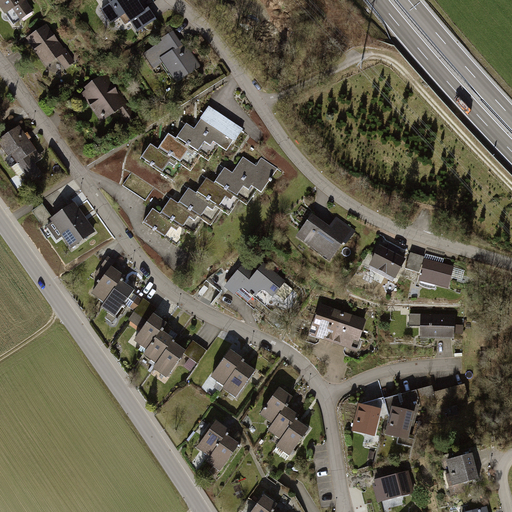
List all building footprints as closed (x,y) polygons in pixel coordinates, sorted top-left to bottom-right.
[(29,0),(0,0),(0,2),(9,14),(15,10),(23,21),(37,11),(29,0)] [(114,0),(116,3),(103,11),(112,24),(127,14),(137,30),(154,19),(141,0),(114,0)] [(50,23),(30,38),(50,66),(59,59),(66,69),(77,61),(50,23)] [(157,47),(144,54),(156,74),(167,68),(176,82),(201,67),(187,44),(184,46),(175,32),(155,44),(157,47)] [(130,106),(107,74),(81,92),(104,124),(130,106)] [(249,129),(212,106),(202,122),(196,131),(190,127),(185,135),(181,142),(171,136),(166,144),(162,151),(153,145),(144,160),(176,179),(185,165),(194,171),(202,157),(211,162),(219,149),(232,157),(249,129)] [(21,127),(0,141),(0,143),(10,158),(14,155),(33,182),(44,175),(31,157),(39,151),(21,127)] [(163,214),(155,209),(147,222),(167,234),(174,224),(196,237),(205,221),(212,226),(222,209),(230,214),(245,189),(251,192),(254,188),(264,195),(278,172),(261,161),(258,166),(244,157),(239,165),(235,172),(226,167),(220,176),(217,182),(209,177),(204,186),(199,194),(191,189),(186,197),(181,205),(172,199),(167,207),(163,214)] [(77,203),(53,219),(72,249),(96,233),(77,203)] [(44,206),(34,212),(44,226),(53,219),(44,206)] [(334,258),(354,229),(339,219),(334,226),(316,214),(301,236),(334,258)] [(412,259),(385,247),(375,268),(403,280),(412,259)] [(427,260),(414,255),(409,271),(424,275),(427,260)] [(118,262),(111,257),(98,275),(104,280),(95,293),(108,303),(104,309),(117,318),(137,291),(131,286),(124,282),(128,277),(120,272),(114,268),(118,262)] [(452,289),(457,266),(427,260),(422,283),(452,289)] [(253,267),(246,262),(227,288),(237,296),(244,288),(251,293),(258,299),(264,291),(277,301),(290,283),(266,265),(260,273),(253,267)] [(158,308),(145,299),(129,324),(142,333),(158,308)] [(370,321),(322,305),(312,336),(327,341),(348,347),(360,351),(370,321)] [(164,318),(155,313),(142,333),(135,342),(148,351),(145,355),(159,365),(155,370),(169,379),(188,351),(182,347),(174,342),(177,338),(170,334),(166,331),(171,323),(164,318)] [(456,339),(456,315),(413,315),(413,328),(425,328),(425,339),(456,339)] [(184,364),(192,371),(209,350),(196,340),(191,346),(195,349),(184,364)] [(240,354),(232,349),(213,376),(228,386),(226,389),(240,399),(258,373),(251,368),(245,364),(248,360),(240,354)] [(422,388),(423,401),(468,395),(467,385),(435,389),(435,386),(422,388)] [(290,393),(282,387),(262,416),(276,425),(271,433),(284,441),(279,448),(293,457),(311,430),(305,426),(299,422),(303,416),(297,412),(291,408),(297,398),(290,393)] [(383,410),(360,404),(354,430),(376,436),(383,410)] [(417,413),(394,407),(388,434),(411,439),(417,413)] [(225,425),(218,421),(199,449),(212,458),(209,462),(223,472),(241,445),(236,441),(229,437),(233,430),(225,425)] [(477,454),(450,460),(456,487),(483,480),(477,454)] [(412,471),(376,480),(382,504),(418,495),(412,471)] [(266,494),(252,511),(275,511),(280,505),(273,500),(266,494)]
